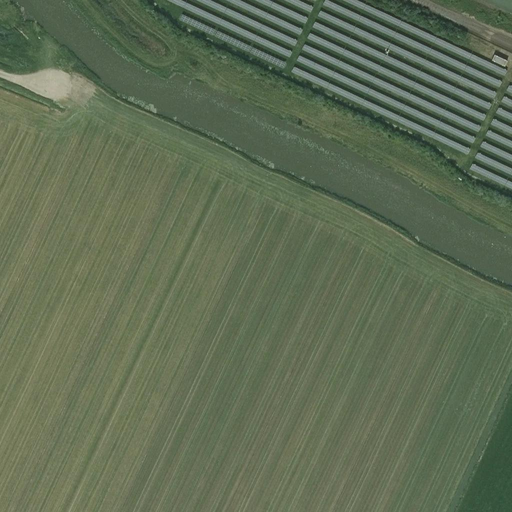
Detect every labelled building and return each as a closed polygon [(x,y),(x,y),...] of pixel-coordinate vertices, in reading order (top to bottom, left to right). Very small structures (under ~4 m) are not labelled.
[(298,0),(296,4),(310,11),(313,6),(301,0),(298,0)] [(335,21),(337,17),(321,9),(319,14),(335,21)] [(286,20),(283,27),(299,34),(302,28),(286,20)] [(316,21),(313,26),(329,33),(331,28),(316,21)] [(307,39),(324,46),(327,39),(310,32),(307,39)] [(302,50),(319,56),(321,49),(304,44),(302,50)] [(281,53),(289,56),(291,50),(283,47),(281,53)] [(494,54),(492,59),(504,66),(507,61),(494,54)] [(503,77),(507,69),(478,56),(474,64),(503,77)] [(497,90),(502,79),(478,69),(463,102),(466,103),(463,111),(483,120),(486,114),(470,107),(471,104),(487,110),(491,101),(492,101),(497,89),(497,90)] [(495,117),(492,121),(506,129),(509,126),(495,117)]
